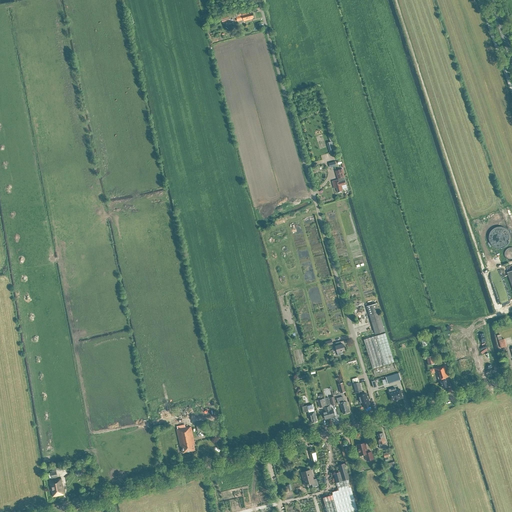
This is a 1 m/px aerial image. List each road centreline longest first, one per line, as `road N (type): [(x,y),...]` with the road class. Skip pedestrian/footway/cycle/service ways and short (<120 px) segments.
road 1 (unclassified): [(378,420),(258,0)]
road 2 (tertiary): [(48,511),(378,420)]
road 3 (unknown): [(438,0),(511,217)]
road 4 (tertiary): [(378,420),(511,381)]
